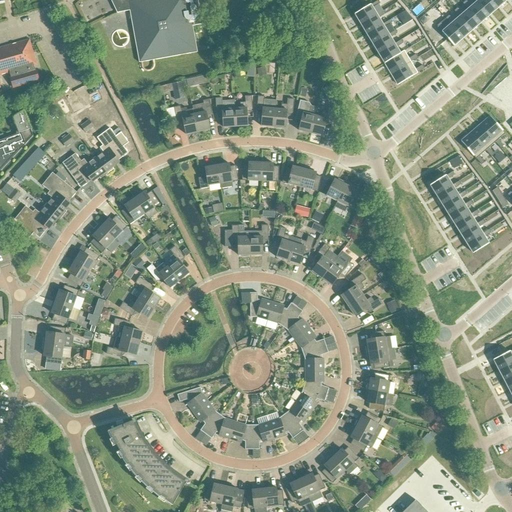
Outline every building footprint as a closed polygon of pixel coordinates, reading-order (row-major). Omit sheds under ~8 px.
[(110,0),(117,13),(130,11),(139,63),(197,53),(193,27),(202,25),(197,0),(110,0)] [(474,0),(477,2),(488,16),(497,8),(489,0),(474,0)] [(489,0),(497,8),(506,1),(504,0),(489,0)] [(371,5),(355,14),(361,24),(377,15),(373,8),(379,4),(377,1),(371,5)] [(466,1),(463,4),(468,10),(480,23),(488,16),(477,2),(471,7),(466,1)] [(457,8),(454,11),(459,17),(471,31),(480,23),(468,10),(462,14),(457,8)] [(377,15),(361,24),(367,34),(382,25),(379,18),(385,14),(383,11),(377,15)] [(449,16),(445,18),(451,24),(463,38),(471,31),(459,17),(454,22),(449,16)] [(382,25),(367,34),(373,44),(388,34),(384,28),(391,24),(389,21),(382,25)] [(440,23),(437,26),(442,32),(454,46),(463,38),(451,24),(445,29),(440,23)] [(388,34),(373,44),(378,54),(394,44),(390,38),(397,34),(395,30),(388,34)] [(0,47),(0,75),(10,72),(11,76),(10,77),(13,88),(39,81),(36,69),(35,69),(34,66),(37,65),(29,39),(0,47)] [(394,44),(378,54),(384,63),(400,54),(396,48),(403,44),(401,40),(394,44)] [(400,54),(384,63),(391,74),(411,62),(418,58),(416,55),(409,59),(404,51),(400,54)] [(294,62),(291,70),(297,72),(300,64),(294,62)] [(411,62),(391,74),(397,85),(417,73),(424,69),(422,65),(415,70),(411,62)] [(265,67),(257,69),(259,77),(267,75),(265,67)] [(188,88),(197,86),(195,78),(186,80),(188,85),(188,88)] [(175,99),(184,97),(182,87),(172,89),(175,99)] [(301,88),(299,96),(306,98),(308,89),(301,88)] [(240,108),(234,109),(236,127),(247,126),(246,112),(253,111),(252,96),(245,97),(245,103),(240,103),(240,108)] [(264,97),(258,96),(256,111),(263,112),(261,127),(273,128),(275,109),(276,101),(264,100),(264,97)] [(234,100),(222,101),(222,98),(215,99),(216,114),(223,113),(224,128),(236,127),(234,109),(234,100)] [(275,109),(273,128),(285,129),(286,114),(293,115),(294,100),(287,99),(287,105),(281,104),(281,110),(275,109)] [(203,104),(192,106),(193,109),(194,115),(198,133),(210,130),(207,116),(213,114),(209,100),(203,101),(203,104)] [(311,106),(309,103),(300,101),(296,115),(302,117),(299,131),(311,134),(317,107),(311,106)] [(180,106),(174,108),(177,122),(183,121),(186,135),(198,133),(194,115),(193,109),(187,110),(186,108),(181,109),(180,106)] [(315,116),(311,134),(322,137),(326,122),(332,124),(335,109),(329,108),(327,113),(322,112),(321,117),(315,116)] [(16,135),(0,140),(0,171),(33,136),(31,129),(24,111),(13,118),(17,126),(16,135)] [(490,116),(480,125),(495,143),(500,149),(504,146),(498,140),(505,134),(490,116)] [(80,126),(86,133),(94,127),(88,120),(80,126)] [(480,125),(470,133),(486,151),(491,157),(494,154),(489,148),(495,143),(480,125)] [(95,158),(107,174),(114,169),(113,168),(120,162),(118,160),(128,153),(123,147),(129,143),(121,132),(116,136),(110,128),(97,138),(103,146),(100,148),(103,152),(95,158)] [(470,133),(461,142),(476,159),(481,165),(484,162),(479,156),(486,151),(470,133)] [(61,140),(66,147),(74,141),(69,134),(61,140)] [(107,174),(95,158),(87,164),(84,159),(81,161),(75,154),(62,163),(81,188),(91,181),(92,183),(99,177),(100,179),(107,174)] [(454,169),(462,164),(458,157),(449,162),(454,169)] [(260,181),(261,161),(254,161),(254,163),(249,163),(249,166),(243,166),(242,181),(260,181)] [(261,161),(260,181),(278,182),(279,167),(273,167),(273,163),(268,163),(268,161),(261,161)] [(217,164),(220,184),(232,182),(238,181),(235,166),(229,167),(229,164),(224,165),(223,163),(217,164)] [(200,172),(201,178),(198,178),(200,189),(209,188),(209,186),(220,184),(217,164),(210,165),(210,167),(205,168),(206,171),(200,172)] [(300,187),(305,168),(298,166),(298,168),(293,167),(292,170),(286,168),(282,183),(300,187)] [(305,168),(300,187),(317,192),(321,177),(315,176),(316,172),(311,171),(311,169),(305,168)] [(445,175),(430,185),(435,194),(436,195),(452,186),(448,179),(455,175),(452,172),(446,176),(445,175)] [(46,205),(61,218),(66,211),(65,210),(71,203),(69,202),(76,192),(52,173),(42,185),(50,192),(48,194),(52,198),(46,205)] [(337,201),(346,183),(340,180),(339,182),(335,180),(333,182),(328,180),(321,193),(337,201)] [(452,186),(436,195),(442,204),(442,205),(458,195),(454,189),(461,185),(458,181),(452,186)] [(346,183),(337,201),(334,207),(345,212),(348,207),(353,210),(360,196),(355,193),(356,190),(352,188),(352,186),(346,183)] [(157,187),(151,191),(160,204),(162,206),(166,204),(157,187)] [(8,197),(15,203),(21,195),(14,189),(8,197)] [(160,204),(151,191),(146,195),(144,192),(140,195),(139,193),(133,197),(145,214),(148,219),(158,212),(155,208),(160,204)] [(458,195),(442,205),(448,214),(449,215),(464,205),(460,199),(467,194),(465,191),(458,195)] [(502,208),(508,205),(503,196),(497,200),(502,208)] [(145,214),(133,197),(128,201),(129,203),(125,206),(126,208),(121,212),(130,224),(145,214)] [(464,205),(449,215),(455,224),(468,215),(470,215),(466,208),(473,204),(471,201),(464,205)] [(297,204),(296,212),(310,214),(311,206),(297,204)] [(61,218),(46,205),(39,213),(35,210),(33,212),(25,206),(15,219),(23,225),(19,230),(29,238),(33,233),(39,238),(47,229),(49,230),(54,223),(56,224),(61,218)] [(213,207),(204,209),(206,216),(214,214),(213,207)] [(366,211),(359,208),(354,221),(361,224),(366,211)] [(468,215),(455,224),(461,234),(476,224),(472,218),(479,214),(477,210),(470,215),(468,215)] [(319,224),(324,215),(316,211),(311,220),(319,224)] [(104,221),(100,226),(114,240),(127,227),(116,216),(112,221),(109,219),(106,222),(104,221)] [(215,217),(209,220),(212,227),(218,224),(215,217)] [(476,224),(461,234),(467,243),(482,234),(478,228),(485,223),(483,220),(476,224)] [(322,235),(325,228),(314,223),(311,230),(322,235)] [(114,240),(100,226),(95,231),(96,232),(93,236),(95,238),(91,243),(102,253),(114,240)] [(250,255),(250,237),(244,237),(244,226),(232,226),(232,230),(224,231),(225,247),(232,247),(232,241),(238,241),(238,256),(250,255)] [(262,241),(268,241),(268,226),(261,226),(262,231),(250,232),(250,237),(250,255),(262,255),(262,241)] [(295,239),(284,235),(286,229),(280,227),(275,242),(281,244),(276,257),(288,261),(293,244),(294,244),(295,239)] [(482,234),(467,243),(467,244),(473,254),(488,244),(484,237),(490,234),(491,233),(489,230),(482,234)] [(304,251),(310,253),(314,238),(308,236),(306,242),(295,239),(294,244),(288,261),(299,265),(304,251)] [(152,237),(146,243),(148,246),(152,243),(153,244),(156,242),(152,237)] [(321,260),(312,271),(321,279),(332,264),(328,260),(331,256),(327,253),(330,248),(325,244),(316,256),(321,260)] [(174,255),(165,262),(168,266),(179,281),(189,273),(180,262),(185,258),(175,246),(170,250),(174,255)] [(76,255),(72,261),(90,272),(99,256),(86,248),(83,254),(80,252),(78,256),(76,255)] [(129,253),(134,258),(139,253),(134,249),(129,253)] [(90,272),(72,261),(69,267),(71,268),(68,272),(71,274),(67,279),(81,287),(90,272)] [(168,266),(165,262),(156,269),(152,265),(147,269),(156,281),(161,277),(170,288),(179,281),(168,266)] [(337,267),(332,264),(321,279),(331,286),(340,274),(345,278),(354,266),(349,262),(345,266),(341,263),(337,267)] [(348,306),(363,296),(359,291),(364,287),(361,283),(366,280),(362,274),(350,283),(353,288),(341,296),(348,306)] [(154,309),(161,299),(148,291),(152,286),(139,277),(135,283),(140,286),(137,291),(142,294),(139,299),(154,309)] [(109,296),(113,284),(107,281),(103,293),(109,296)] [(53,301),(73,308),(79,291),(64,286),(62,292),(59,291),(57,295),(56,295),(53,301)] [(257,293),(250,293),(250,294),(250,317),(257,317),(267,320),(273,303),(262,299),(261,302),(257,301),(257,293)] [(99,296),(94,313),(90,311),(87,321),(98,324),(106,298),(99,296)] [(363,296),(348,306),(354,316),(366,308),(370,313),(382,304),(379,299),(374,302),(371,297),(366,301),(363,296)] [(154,309),(139,299),(135,304),(131,301),(128,306),(123,302),(119,308),(132,316),(135,311),(148,319),(154,309)] [(387,304),(391,313),(399,310),(394,300),(387,304)] [(73,308),(53,301),(51,308),(53,308),(51,313),(54,314),(52,320),(67,325),(73,308)] [(284,306),(273,303),(267,320),(278,324),(283,327),(297,307),(291,303),(286,310),(283,309),(284,306)] [(297,307),(283,327),(288,331),(294,339),(309,328),(302,319),(300,321),(298,318),(303,311),(297,307)] [(135,324),(130,322),(115,319),(113,325),(119,327),(118,332),(123,333),(121,339),(139,344),(142,332),(134,330),(135,324)] [(43,344),(63,347),(66,329),(50,327),(50,333),(46,333),(46,338),(44,337),(43,344)] [(309,328),(294,339),(301,348),(303,354),(326,346),(324,339),(316,342),(314,339),(316,337),(309,328)] [(384,331),(368,334),(369,340),(366,340),(367,346),(365,346),(366,353),(387,349),(392,348),(390,337),(385,338),(384,331)] [(91,341),(93,334),(84,332),(83,339),(91,341)] [(139,344),(121,339),(120,345),(115,344),(113,349),(108,348),(106,354),(121,358),(122,352),(137,355),(139,344)] [(63,347),(43,344),(42,351),(44,351),(43,356),(47,357),(46,363),(61,365),(62,357),(70,358),(71,348),(63,347)] [(305,360),(305,368),(300,368),(300,371),(305,371),(324,370),(323,359),(320,359),(321,355),(328,353),(326,346),(303,354),(305,360)] [(394,348),(392,348),(387,349),(366,353),(367,359),(369,359),(370,364),(373,364),(374,370),(393,367),(392,360),(396,360),(394,348)] [(84,350),(82,359),(89,360),(91,351),(84,350)] [(509,351),(493,360),(499,370),(511,363),(511,356),(511,355),(511,354),(511,350),(509,352),(509,351)] [(511,363),(499,370),(504,380),(511,375),(511,363)] [(324,370),(305,371),(300,371),(300,372),(305,372),(305,381),(303,387),(327,395),(329,388),(328,388),(321,386),(321,382),(324,382),(324,370)] [(367,383),(366,390),(386,394),(387,393),(393,394),(394,383),(388,382),(390,376),(374,373),(373,379),(370,379),(369,384),(367,383)] [(209,403),(202,394),(200,387),(177,395),(179,402),(187,400),(190,403),(187,404),(194,413),(209,403)] [(303,387),(301,394),(296,390),(291,397),(290,399),(295,402),(310,413),(317,404),(314,402),(317,399),(324,402),(327,395),(303,387)] [(420,398),(430,400),(431,390),(422,389),(420,398)] [(386,394),(366,390),(365,397),(367,397),(366,402),(369,403),(368,409),(383,411),(386,394)] [(289,411),(284,415),(298,434),(304,430),(299,424),(301,420),(304,422),(310,413),(295,402),(289,411)] [(215,411),(209,403),(194,413),(200,423),(203,421),(205,424),(200,430),(200,431),(206,435),(220,415),(215,411)] [(381,420),(367,412),(365,418),(362,416),(359,421),(357,420),(354,426),(377,438),(383,427),(378,425),(381,420)] [(271,421),(268,422),(274,439),(285,436),(284,433),(288,432),(292,438),(293,439),(298,434),(284,415),(279,419),(277,413),(269,415),(271,421)] [(225,419),(220,415),(206,435),(211,439),(212,438),(216,432),(220,433),(219,436),(230,440),(235,422),(225,419)] [(252,425),(252,450),(259,450),(259,441),(263,440),(264,443),(274,439),(268,422),(266,416),(256,419),(258,425),(252,425)] [(395,427),(398,422),(391,419),(388,424),(395,427)] [(133,421),(108,431),(115,444),(119,452),(127,464),(137,476),(148,487),(159,496),(173,505),(186,482),(175,475),(165,467),(156,458),(148,449),(142,438),(138,433),(133,421)] [(431,428),(437,434),(444,427),(438,421),(431,428)] [(246,425),(235,422),(230,440),(240,443),(241,440),(245,442),(245,449),(245,450),(252,450),(252,425),(246,425)] [(372,448),(377,438),(354,426),(351,432),(353,433),(350,437),(353,439),(350,444),(364,451),(367,446),(372,448)] [(424,436),(416,445),(421,450),(430,441),(424,436)] [(336,451),(331,456),(349,475),(358,466),(354,463),(359,458),(348,447),(344,451),(341,449),(338,453),(336,451)] [(408,454),(414,457),(418,451),(414,449),(410,450),(408,454)] [(349,475),(331,456),(326,460),(328,462),(324,465),(326,468),(322,472),(332,483),(345,471),(349,475)] [(306,474),(300,477),(311,502),(322,497),(319,491),(325,488),(319,474),(313,477),(312,474),(307,476),(306,474)] [(311,502),(300,477),(294,480),(295,482),(290,484),(291,487),(286,489),(292,503),(298,500),(301,507),(311,502)] [(207,486),(207,488),(204,501),(222,504),(226,484),(220,483),(219,485),(214,484),(213,487),(207,486)] [(226,484),(222,504),(220,510),(231,511),(233,507),(239,508),(243,494),(237,492),(237,489),(232,488),(233,486),(226,484)] [(270,486),(264,487),(266,507),(284,505),(282,490),(276,491),(276,487),(271,488),(270,486)] [(266,511),(266,507),(264,487),(257,487),(257,489),(252,490),(252,493),(246,494),(248,509),(254,508),(254,511),(266,511)] [(328,501),(333,499),(331,493),(325,496),(328,501)] [(366,495),(362,499),(367,504),(371,500),(366,495)] [(427,511),(415,500),(402,511),(427,511)]
